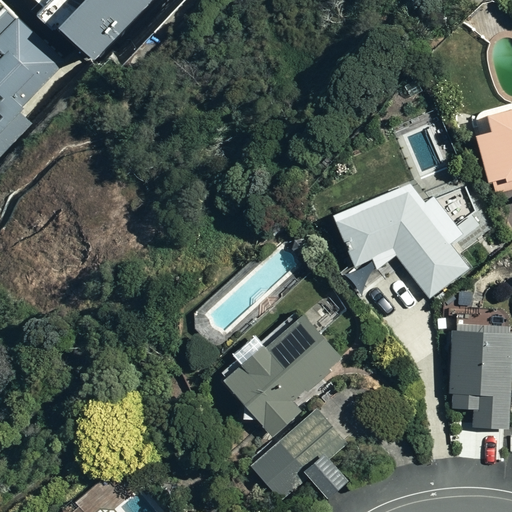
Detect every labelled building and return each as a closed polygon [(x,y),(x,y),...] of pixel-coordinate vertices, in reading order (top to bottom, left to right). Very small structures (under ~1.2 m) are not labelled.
[(0,138),(72,61),(6,0),(0,6),(0,138)] [(40,0),(98,65),(167,0),(40,0)] [(511,116),(492,121),(496,138),(480,142),(492,196),(511,191),(511,116)] [(425,211),(415,188),(337,223),(361,278),(405,258),(423,299),(469,279),(454,244),(460,242),(443,203),(425,211)] [(298,269),(279,249),(205,316),(224,337),(298,269)] [(342,363),(297,313),(262,345),(258,341),(219,377),(274,438),(300,414),(294,407),(342,363)] [(488,319),(456,318),(452,411),(476,412),(475,431),(511,432),(511,338),(487,337),(488,319)] [(347,447),(319,413),(253,467),(282,503),(310,480),(328,501),(349,484),(330,460),(347,447)]
